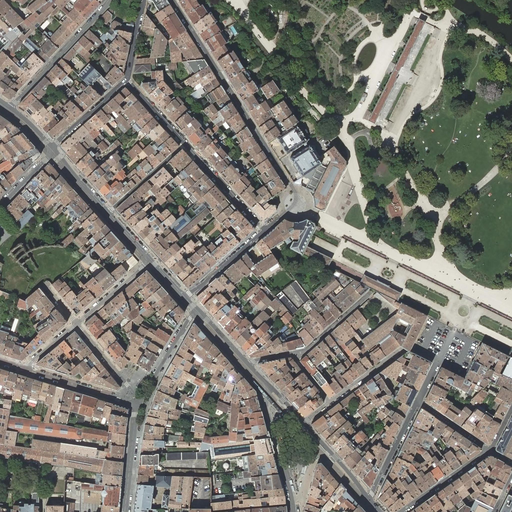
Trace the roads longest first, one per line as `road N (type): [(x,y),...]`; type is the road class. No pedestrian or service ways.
road 1 (residential): [(172,0),(290,186)]
road 2 (residential): [(304,423),(404,348),(438,359),(416,402)]
road 3 (residential): [(127,79),(262,230)]
road 4 (secondary): [(150,260),(53,148)]
road 5 (tertiary): [(111,0),(10,107)]
road 6 (residential): [(248,364),(304,351),(368,294)]
road 7 (tertiary): [(292,504),(267,385)]
